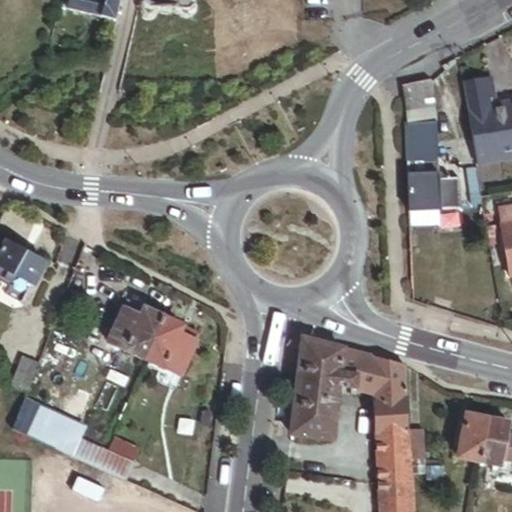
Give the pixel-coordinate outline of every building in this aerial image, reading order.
[(106,25),(115,28),(120,0),(72,0),(68,14),(106,25)] [(103,40),(115,44),(118,30),(115,28),(106,25),(103,40)] [(511,107),(489,112),(487,104),(493,103),(490,85),(460,90),(471,150),(475,172),(500,168),(497,151),(511,148),(511,107)] [(406,119),(436,116),(430,89),(402,95),(406,119)] [(408,132),(439,131),(436,116),(406,119),(408,132)] [(441,179),(440,165),(439,131),(408,132),(410,195),(410,207),(411,220),(438,219),(462,218),(461,188),(452,188),(441,188),(441,181),(441,179)] [(500,168),(511,165),(511,148),(497,151),(500,168)] [(502,234),(511,232),(511,215),(499,218),(502,234)] [(411,232),(438,231),(438,219),(411,220),(411,232)] [(511,286),(511,232),(502,234),(511,286)] [(13,283),(30,291),(41,269),(1,250),(0,252),(0,285),(9,290),(13,283)] [(53,332),(65,337),(75,310),(64,306),(53,332)] [(143,324),(146,318),(128,310),(126,316),(143,324)] [(145,367),(164,326),(146,318),(143,324),(126,316),(110,351),(145,367)] [(145,367),(182,384),(198,349),(180,341),(182,335),(164,326),(145,367)] [(198,349),(201,343),(182,335),(180,341),(198,349)] [(387,439),(408,438),(405,375),(304,347),(296,406),(336,411),(338,394),(349,396),(374,403),(377,442),(387,441),(387,439)] [(12,392),(28,398),(39,370),(23,364),(12,392)] [(292,442),(331,446),(336,411),(296,406),(292,442)] [(457,468),(480,473),(489,429),(466,424),(465,429),(464,436),(463,441),(457,440),(453,457),(459,458),(457,468)] [(503,467),(509,468),(511,453),(511,450),(506,450),(507,444),(510,433),(489,429),(480,473),(501,477),(502,472),(503,467)] [(412,511),(410,469),(408,440),(408,438),(387,439),(387,441),(377,442),(380,511),(412,511)] [(410,469),(424,468),(423,439),(408,440),(410,469)] [(502,472),(511,473),(511,444),(507,444),(506,450),(511,450),(511,453),(509,468),(503,467),(502,472)] [(74,465),(100,476),(107,459),(82,448),(74,465)] [(100,476),(127,488),(135,471),(107,459),(100,476)]
